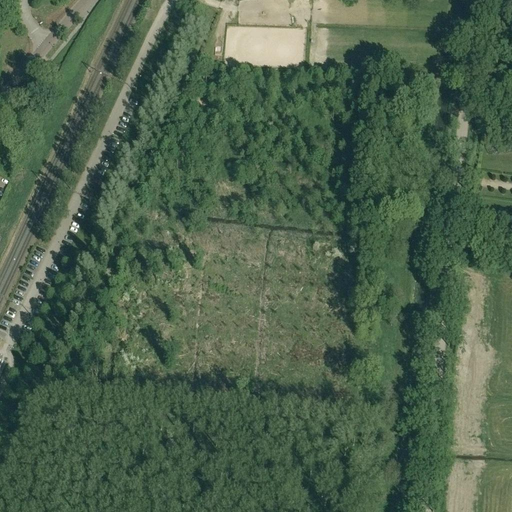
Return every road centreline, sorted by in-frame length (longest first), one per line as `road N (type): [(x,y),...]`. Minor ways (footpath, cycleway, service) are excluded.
road 1 (unclassified): [(429,511),(450,241),(483,0)]
road 2 (unclassified): [(172,0),(1,356)]
road 3 (residential): [(0,105),(86,0)]
